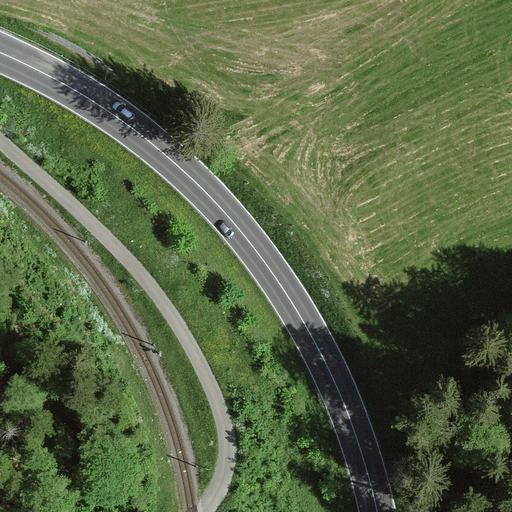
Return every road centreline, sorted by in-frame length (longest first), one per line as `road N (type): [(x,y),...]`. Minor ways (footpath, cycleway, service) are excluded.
road 1 (primary): [(0,52),(115,115),(194,180),(252,245),(332,378),(377,511)]
road 2 (unclassified): [(201,511),(223,478),(228,445),(208,379),(135,267),(0,140)]
